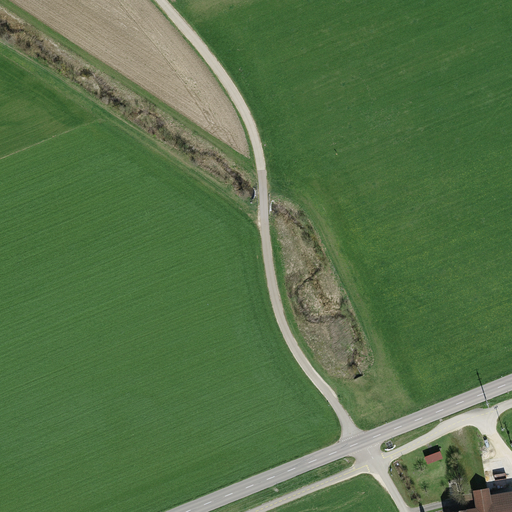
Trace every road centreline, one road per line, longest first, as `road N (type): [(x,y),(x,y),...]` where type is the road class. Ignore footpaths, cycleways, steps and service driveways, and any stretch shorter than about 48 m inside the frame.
road 1 (unclassified): [(359,442),(288,337),(243,109),(161,0)]
road 2 (track): [(511,403),(256,511)]
road 3 (tertiary): [(359,442),(185,511)]
road 4 (tertiary): [(511,382),(359,442)]
